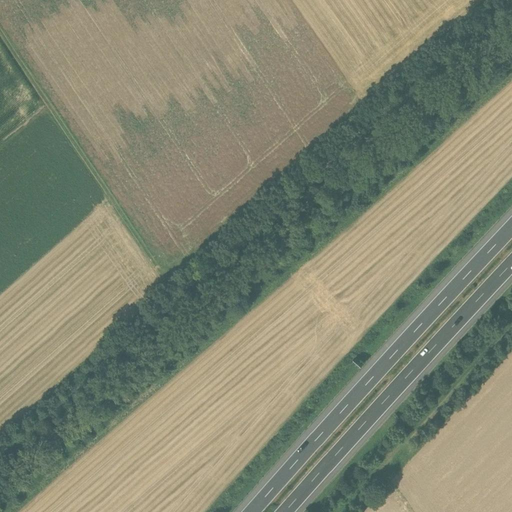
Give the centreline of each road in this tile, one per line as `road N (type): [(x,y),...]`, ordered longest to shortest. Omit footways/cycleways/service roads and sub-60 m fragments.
road 1 (track): [(494,0),(169,286),(0,33)]
road 2 (motorway): [(511,224),(251,511)]
road 3 (motorway): [(288,511),(511,265)]
road 4 (track): [(337,511),(511,328)]
